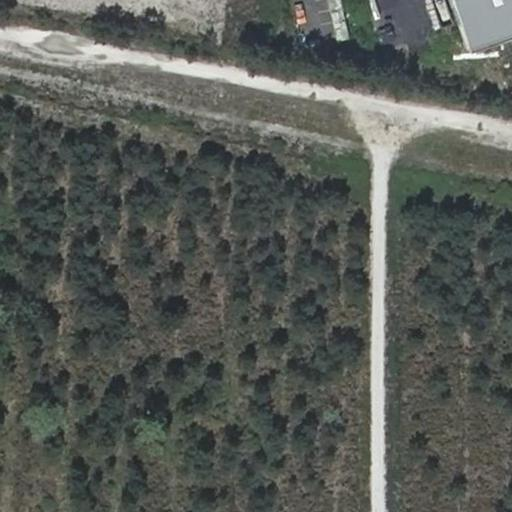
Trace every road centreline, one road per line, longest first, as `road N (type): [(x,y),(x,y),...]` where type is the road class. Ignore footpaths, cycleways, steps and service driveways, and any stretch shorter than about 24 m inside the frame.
road 1 (track): [(511,129),(0,34)]
road 2 (track): [(391,106),(388,511)]
